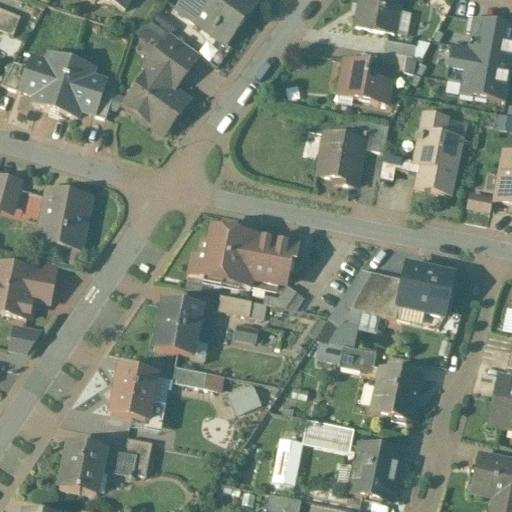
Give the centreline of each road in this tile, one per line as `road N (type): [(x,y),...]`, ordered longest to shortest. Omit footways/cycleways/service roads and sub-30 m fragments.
road 1 (residential): [(163,192),(499,253)]
road 2 (residential): [(163,192),(0,438)]
road 3 (residential): [(499,253),(421,511)]
road 4 (residential): [(307,0),(163,192)]
road 5 (residential): [(0,142),(163,192)]
